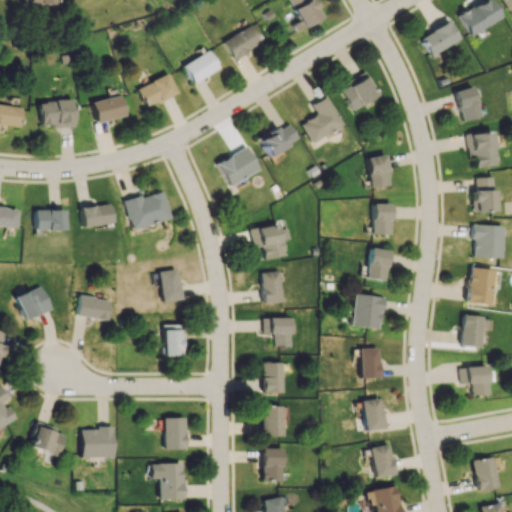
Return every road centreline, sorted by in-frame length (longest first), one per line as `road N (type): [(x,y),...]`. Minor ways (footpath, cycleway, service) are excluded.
road 1 (residential): [(360,0),(408,89),(428,163),(417,366),(440,511)]
road 2 (residential): [(0,169),(70,171),(170,145),(409,0)]
road 3 (residential): [(170,145),(218,266),(225,511)]
road 4 (residential): [(223,392),(85,384),(56,371)]
